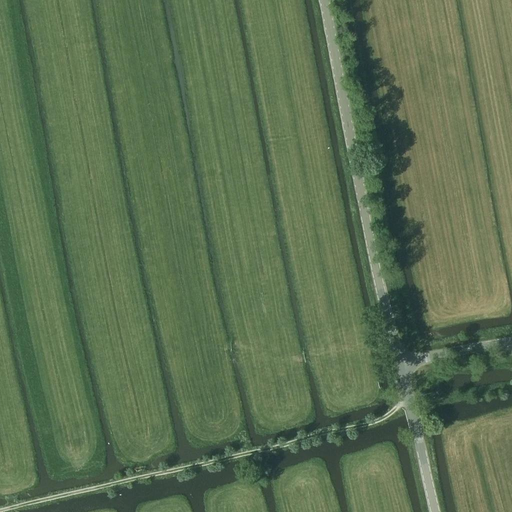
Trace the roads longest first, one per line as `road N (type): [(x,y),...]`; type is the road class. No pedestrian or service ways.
road 1 (track): [(4,511),(372,424),(407,398)]
road 2 (tertiary): [(399,365),(324,0)]
road 3 (tertiary): [(434,511),(399,365)]
